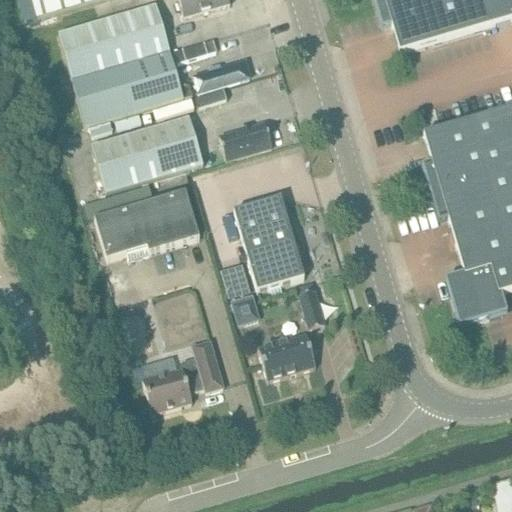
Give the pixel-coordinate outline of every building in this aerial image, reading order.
[(29,0),(36,22),(110,0),(29,0)] [(176,0),(183,22),(229,8),(226,0),(176,0)] [(490,31),(481,0),(372,0),(381,29),(390,26),(399,57),(490,31)] [(511,0),(481,0),(490,31),(511,24),(511,0)] [(58,38),(72,85),(169,56),(155,9),(58,38)] [(179,91),(169,56),(72,85),(86,131),(192,100),(189,88),(179,91)] [(244,64),(191,75),(196,95),(249,84),(244,64)] [(430,198),(511,173),(511,112),(423,139),(432,170),(423,173),(430,198)] [(202,169),(188,122),(91,150),(105,198),(202,169)] [(271,151),(264,128),(218,142),(225,165),(271,151)] [(447,220),(455,251),(511,234),(511,173),(430,198),(438,223),(447,220)] [(128,264),(148,258),(199,243),(185,196),(94,224),(106,265),(127,259),(128,264)] [(304,282),(280,202),(233,215),(256,296),(304,282)] [(498,299),(511,294),(511,234),(455,251),(464,281),(446,286),(459,330),(503,317),(498,299)] [(324,329),(314,295),(298,300),(308,334),(324,329)] [(135,298),(119,303),(124,319),(139,315),(135,298)] [(259,323),(251,299),(231,305),(238,329),(259,323)] [(315,372),(305,339),(257,353),(266,386),(315,372)] [(180,406),(190,403),(189,398),(204,394),(205,397),(223,392),(209,346),(192,351),(195,363),(179,368),(181,375),(142,386),(151,419),(181,410),(180,406)] [(511,511),(511,482),(493,488),(494,490),(496,511),(511,511)]
